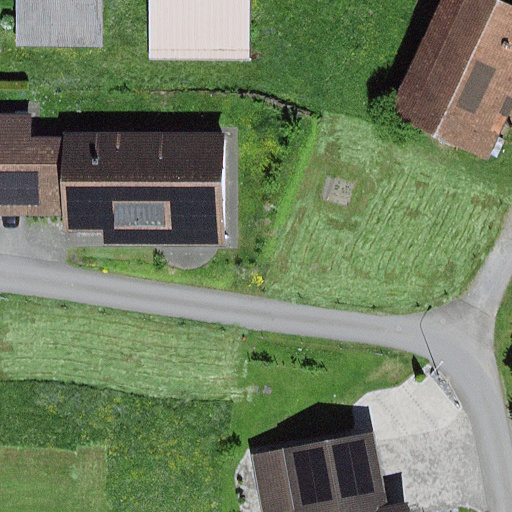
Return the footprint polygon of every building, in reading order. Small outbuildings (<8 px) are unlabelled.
[(107,0),(19,0),(18,46),(105,50),(107,0)] [(256,2),(211,0),(156,0),(154,64),(253,68),(256,2)] [(511,136),(511,0),(510,0),(454,0),(398,120),(498,166),(511,136)] [(0,215),(77,216),(77,140),(38,140),(38,116),(0,115),(0,215)] [(234,133),(77,132),(77,140),(77,216),(77,229),(108,230),(108,247),(234,247),(234,133)] [(386,433),(260,455),(270,511),(420,511),(419,504),(399,507),(386,433)]
